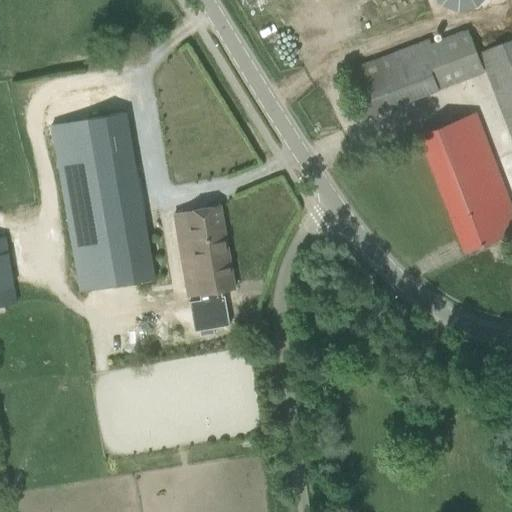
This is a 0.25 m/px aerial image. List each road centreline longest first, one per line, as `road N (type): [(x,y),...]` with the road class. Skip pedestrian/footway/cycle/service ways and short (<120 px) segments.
road 1 (unclassified): [(302,511),(280,339),(286,281),(328,209)]
road 2 (unclassified): [(328,209),(200,0)]
road 3 (unclassified): [(511,337),(441,315),(386,276),(328,209)]
